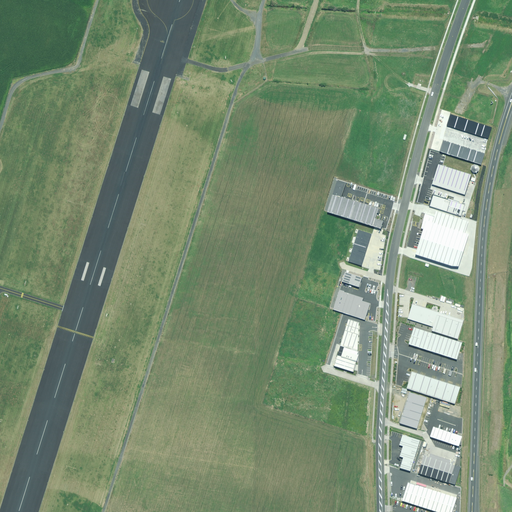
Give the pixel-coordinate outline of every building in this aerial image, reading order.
[(492,127),(450,114),(446,125),(488,138),(492,127)] [(485,154),(443,140),(440,152),(481,165),(485,154)] [(473,174),(440,163),(434,184),(466,194),(473,174)] [(347,182),(339,180),(329,210),(382,227),(385,220),(377,218),(379,211),(380,207),(367,203),(362,202),(350,198),(343,195),(347,182)] [(465,204),(434,194),(431,205),(462,215),(465,204)] [(423,227),(426,228),(419,253),(455,265),(463,265),(472,233),(467,232),(471,221),(438,210),(437,216),(427,213),(423,227)] [(358,233),(349,262),(362,266),(372,234),(359,230),(358,233)] [(364,277),(347,272),(344,281),(361,287),(364,277)] [(365,298),(341,290),(335,309),(366,319),(371,303),(364,301),(365,298)] [(433,327),(432,331),(458,339),(464,320),(413,303),(408,319),(433,327)] [(338,355),(334,366),(354,372),(357,364),(356,363),(357,361),(359,355),(358,355),(359,352),(358,351),(359,323),(349,319),(341,346),(338,355)] [(414,327),(409,344),(457,359),(462,343),(414,327)] [(460,387),(412,372),(407,388),(455,404),(460,387)] [(434,427),(430,437),(459,446),(462,436),(434,427)] [(400,468),(411,471),(420,440),(403,435),(400,445),(403,446),(400,457),(403,458),(400,468)] [(424,455),(419,473),(450,483),(456,485),(461,467),(450,464),(451,460),(430,454),(429,457),(424,455)] [(408,483),(402,502),(434,511),(452,511),(457,499),(408,483)]
